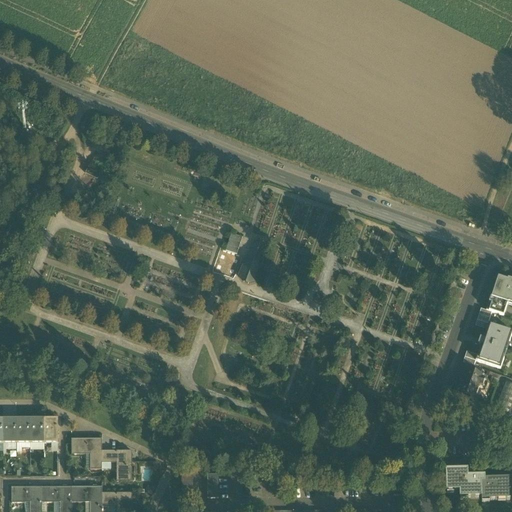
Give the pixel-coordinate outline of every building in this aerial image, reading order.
[(242,238),(231,234),(225,251),(237,255),(242,238)] [(256,243),(247,262),(258,266),(264,246),(256,243)] [(247,262),(245,261),(239,275),(243,282),(248,284),(256,281),(260,267),(258,266),(247,262)] [(511,282),(498,278),(487,311),(504,317),(509,303),(511,303),(511,282)] [(481,310),(479,316),(490,319),(491,313),(481,310)] [(479,316),(477,321),(488,325),(490,319),(479,316)] [(477,321),(475,327),(486,330),(488,325),(477,321)] [(477,356),(475,362),(500,370),(511,334),(511,332),(488,325),(486,330),(477,356)] [(466,352),(465,358),(475,362),(477,356),(466,352)] [(465,358),(463,364),(465,364),(473,367),(475,362),(465,358)] [(473,367),(465,364),(463,371),(466,372),(466,371),(480,376),(482,370),(473,367)] [(480,376),(466,371),(466,372),(461,384),(458,383),(455,393),(463,396),(463,397),(473,400),(478,386),(482,388),(486,378),(480,376)] [(511,384),(506,382),(494,413),(511,420),(511,384)] [(11,425),(3,425),(3,444),(17,444),(17,425),(17,420),(11,420),(11,425)] [(24,425),(17,425),(17,444),(30,444),(30,425),(30,420),(24,420),(24,425)] [(38,420),(38,425),(30,425),(30,444),(44,444),(44,425),(44,420),(38,420)] [(52,425),(44,425),(44,444),(58,444),(58,420),(52,420),(52,425)] [(102,440),(72,440),(72,455),(92,455),(92,471),(102,471),(102,462),(102,452),(102,440)] [(131,452),(102,452),(102,462),(116,462),(116,482),(131,482),(131,452)] [(192,470),(181,470),(182,505),(193,505),(192,470)] [(511,479),(483,480),(483,477),(472,478),(467,479),(466,470),(445,472),(446,493),(459,492),(459,499),(481,498),(481,501),(511,499),(511,486),(511,482),(511,479)] [(218,475),(207,475),(207,498),(218,498),(218,475)] [(72,488),(42,489),(42,504),(62,503),(62,511),(71,511),(72,503),(72,488)] [(102,488),(72,488),(72,503),(92,503),(91,511),(101,511),(102,504),(102,494),(102,488)] [(42,489),(12,489),(12,504),(32,504),(31,511),(41,511),(42,504),(42,489)] [(130,511),(131,494),(102,494),(102,504),(116,504),(116,511),(130,511)]
